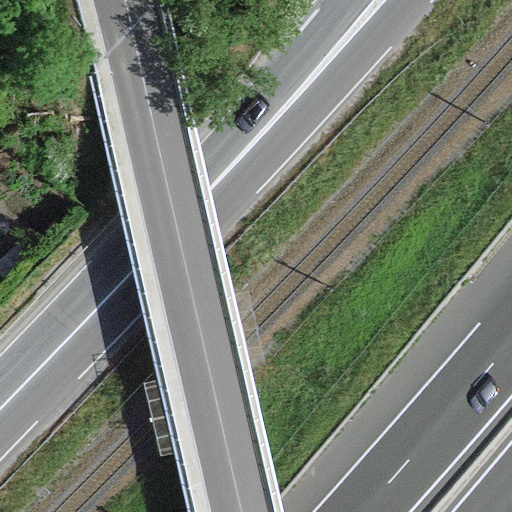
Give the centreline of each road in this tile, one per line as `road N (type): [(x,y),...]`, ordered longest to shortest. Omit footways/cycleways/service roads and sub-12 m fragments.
road 1 (primary): [(0,407),(380,0)]
road 2 (tertiary): [(123,0),(241,511)]
road 3 (motorway): [(511,335),(364,511)]
